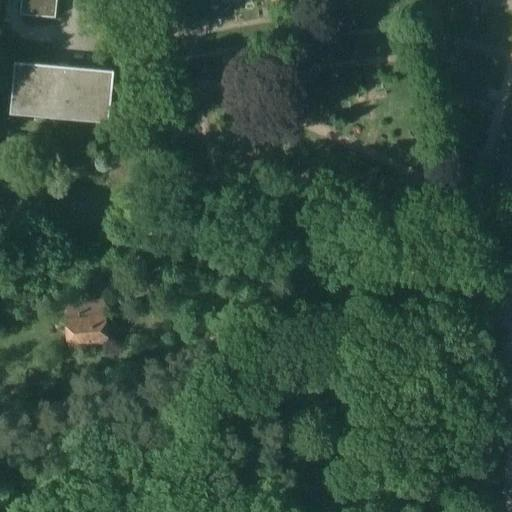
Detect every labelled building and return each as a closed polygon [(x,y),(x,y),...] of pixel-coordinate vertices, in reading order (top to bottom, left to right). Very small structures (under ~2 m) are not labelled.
[(20,0),(20,15),(55,18),(56,0),(20,0)] [(98,69),(28,63),(27,66),(15,65),(11,106),(108,115),(112,74),(98,72),(98,69)] [(439,244),(414,240),(410,260),(410,261),(435,265),(436,264),(439,244)] [(435,265),(410,261),(410,260),(404,259),(401,276),(435,282),(438,265),(436,264),(435,265)] [(105,312),(77,315),(78,320),(75,320),(78,344),(91,343),(92,347),(108,345),(105,312)]
